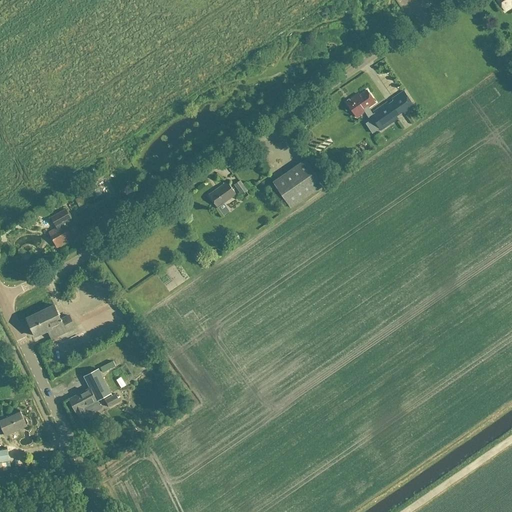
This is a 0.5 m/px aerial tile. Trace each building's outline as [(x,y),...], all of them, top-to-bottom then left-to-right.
[(511,0),(495,0),(504,12),(511,6),(511,0)] [(357,94),(345,103),(355,118),(364,112),(363,111),(375,103),(366,90),(358,96),(357,94)] [(403,92),(369,115),(381,131),(397,119),(396,117),(402,113),(404,115),(414,108),(403,92)] [(321,149),(334,142),(331,138),(319,144),(321,149)] [(306,160),(272,183),(290,208),(323,185),(306,160)] [(247,191),(239,181),(233,185),(240,196),(247,191)] [(226,182),(207,196),(216,209),(235,195),(226,182)] [(81,198),(75,201),(79,208),(85,205),(81,198)] [(84,232),(95,226),(87,209),(75,214),(84,232)] [(56,229),(48,233),(56,247),(78,235),(72,223),(69,219),(64,210),(50,218),(56,229)] [(26,319),(35,337),(47,331),(51,338),(73,327),(68,316),(60,320),(53,306),(26,319)] [(81,409),(110,394),(97,369),(83,377),(89,388),(67,400),(75,413),(79,420),(85,417),(81,409)] [(121,387),(127,385),(123,376),(117,378),(121,387)] [(115,394),(104,400),(108,409),(120,403),(115,394)] [(0,418),(0,434),(2,434),(4,436),(25,427),(25,426),(26,424),(24,420),(22,419),(18,411),(0,418)] [(0,463),(9,462),(7,448),(0,449),(0,463)]
